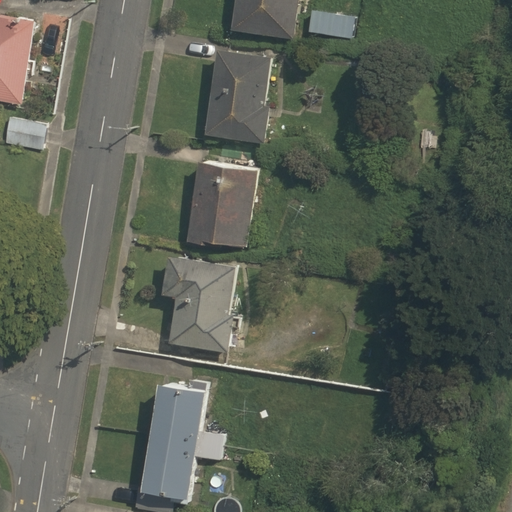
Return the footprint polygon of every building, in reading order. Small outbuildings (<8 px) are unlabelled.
[(243,0),(239,29),(297,39),(302,0),(243,0)] [(0,99),(27,104),(40,20),(0,13),(0,99)] [(213,133),(268,143),(275,106),(269,105),(277,58),(227,50),(213,133)] [(8,142),(45,151),(51,124),(14,116),(8,142)] [(227,241),(251,245),(264,169),(207,160),(194,239),(227,244),(227,241)] [(176,341),(234,349),(239,314),(234,313),(242,264),(177,254),(171,294),(183,296),(176,341)] [(167,380),(149,489),(140,488),(136,507),(167,511),(174,511),(176,501),(191,503),(192,497),(195,498),(202,457),(223,460),(227,435),(206,431),(213,387),(167,380)]
